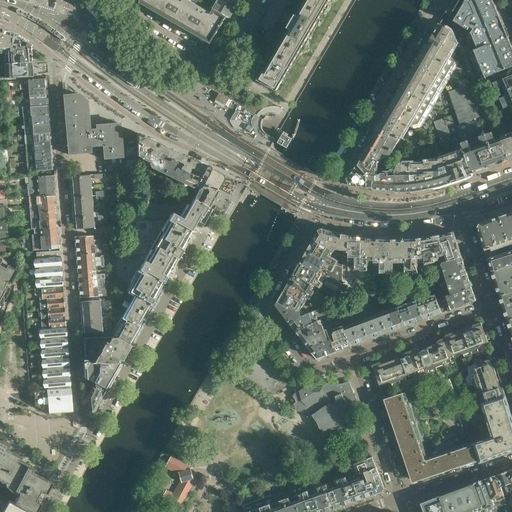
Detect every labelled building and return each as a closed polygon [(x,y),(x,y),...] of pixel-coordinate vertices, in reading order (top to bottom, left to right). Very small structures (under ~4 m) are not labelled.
[(207,13),(184,0),(140,0),(141,2),(211,43),(223,22),(222,19),(212,13),(209,11),(207,13)] [(229,18),(240,0),(217,0),(216,0),(214,0),(211,7),(214,9),(212,13),(222,19),(223,22),(226,17),(229,18)] [(283,84),(331,0),(309,0),(300,16),(296,14),(295,15),(284,9),(289,0),(274,0),(260,26),(270,32),(278,20),(289,26),(288,27),(292,30),(267,73),(263,70),(258,79),(263,82),(277,90),(281,84),(281,83),(282,83),(283,84)] [(511,66),(511,47),(492,0),(452,0),(443,17),(453,22),(453,20),(463,26),(464,23),(473,28),(471,32),(477,48),(474,49),(485,77),(508,68),(511,66)] [(91,4),(85,9),(96,22),(101,18),(91,4)] [(418,124),(455,60),(448,56),(456,43),(451,30),(439,23),(387,113),(408,125),(409,126),(418,124)] [(14,52),(13,40),(14,40),(15,36),(6,33),(6,32),(0,29),(0,50),(0,49),(3,50),(6,50),(6,53),(14,52)] [(0,78),(31,76),(29,44),(15,36),(14,40),(13,40),(14,52),(6,53),(6,57),(0,57),(0,63),(0,64),(0,63),(0,78)] [(479,116),(466,77),(457,72),(446,91),(448,92),(459,123),(466,121),(479,116)] [(511,86),(511,74),(493,82),(495,87),(506,83),(508,88),(511,86)] [(46,88),(45,78),(27,80),(27,84),(21,85),(22,90),(28,89),(46,88)] [(502,103),(511,98),(511,86),(508,88),(510,94),(500,98),(502,103)] [(485,98),(480,87),(476,89),(480,100),(485,98)] [(47,97),(46,88),(28,89),(28,94),(22,94),(22,97),(20,97),(20,99),(29,98),(47,97)] [(122,157),(120,128),(119,123),(96,125),(96,129),(89,130),(86,101),(78,94),(63,95),(68,155),(91,153),(90,146),(99,146),(100,150),(102,150),(103,159),(116,158),(118,193),(124,192),(122,157)] [(225,104),(228,99),(220,94),(217,99),(225,104)] [(48,106),(47,97),(29,98),(29,103),(23,103),(23,106),(21,106),(21,108),(48,106)] [(489,108),(485,98),(480,100),(484,110),(489,108)] [(511,98),(502,103),(504,108),(511,104),(511,98)] [(49,115),(48,106),(21,108),(21,110),(23,110),(24,112),(30,112),(30,117),(31,116),(49,115)] [(408,125),(387,113),(380,125),(399,136),(402,131),(404,132),(408,125)] [(493,119),(492,115),(486,114),(479,116),(482,123),(493,119)] [(49,124),(49,115),(31,116),(31,121),(25,121),(26,126),(49,124)] [(452,123),(450,116),(443,119),(445,126),(452,123)] [(482,123),(479,116),(466,121),(469,128),(482,123)] [(446,128),(445,126),(443,119),(433,122),(439,139),(449,135),(446,128)] [(469,128),(466,121),(459,123),(455,125),(457,132),(469,128)] [(50,133),(49,124),(26,126),(21,126),(22,128),(24,129),(24,135),(26,135),(50,133)] [(401,137),(399,136),(380,125),(372,138),(391,149),(395,144),(396,145),(401,137)] [(509,159),(502,140),(496,142),(492,131),(486,134),(496,164),(509,159)] [(51,142),(50,133),(26,135),(27,141),(25,142),(25,145),(51,142)] [(149,163),(159,144),(137,133),(138,154),(142,156),(142,158),(148,161),(148,163),(149,163)] [(287,148),(292,139),(283,133),(280,139),(279,140),(278,141),(278,143),(287,148)] [(511,158),(511,133),(507,135),(508,138),(502,140),(509,159),(511,158)] [(496,164),(486,134),(473,138),(477,149),(484,168),(496,164)] [(388,155),(391,149),(372,138),(364,152),(378,160),(379,161),(380,160),(382,157),(383,158),(384,158),(386,155),(387,155),(388,155)] [(484,168),(477,149),(471,151),(468,140),(461,142),(463,150),(464,150),(472,173),(484,168)] [(52,151),(51,142),(25,145),(25,147),(27,147),(28,153),(52,151)] [(164,171),(174,151),(159,144),(149,163),(164,171)] [(137,172),(135,147),(125,147),(126,173),(137,172)] [(472,173),(464,150),(463,150),(456,153),(456,155),(450,157),(458,178),(472,173)] [(52,160),(52,151),(28,153),(29,160),(26,160),(26,162),(52,160)] [(179,178),(189,158),(174,151),(164,171),(179,178)] [(378,166),(378,160),(364,152),(355,168),(364,174),(367,174),(370,172),(376,172),(376,167),(377,167),(378,166)] [(458,178),(450,157),(444,159),(443,157),(439,159),(439,160),(440,183),(458,178)] [(194,185),(204,165),(189,158),(179,178),(194,185)] [(53,169),(52,160),(26,162),(27,172),(36,171),(53,170),(53,169)] [(440,183),(439,160),(431,160),(431,162),(425,163),(425,165),(426,187),(440,183)] [(412,189),(410,163),(402,164),(402,165),(397,166),(396,167),(396,170),(397,189),(409,189),(412,189)] [(425,165),(418,165),(418,163),(410,163),(412,189),(426,187),(425,165)] [(207,206),(223,179),(222,174),(204,165),(194,185),(198,187),(193,198),(207,206)] [(377,189),(376,174),(376,172),(370,172),(367,174),(364,174),(355,168),(349,178),(350,179),(351,183),(351,184),(362,187),(375,188),(377,189)] [(396,170),(389,170),(388,171),(388,172),(381,172),(380,173),(376,174),(377,189),(384,189),(397,189),(396,170)] [(54,184),(54,175),(53,175),(36,176),(36,177),(29,177),(29,184),(27,185),(27,187),(54,184)] [(91,186),(90,175),(70,176),(71,187),(91,186)] [(231,181),(226,190),(233,194),(238,185),(231,181)] [(55,194),(54,184),(27,187),(27,189),(30,189),(30,196),(37,195),(55,194)] [(92,196),(91,186),(71,187),(72,198),(92,196)] [(56,203),(55,195),(36,196),(36,197),(31,197),(31,203),(29,203),(29,205),(56,203)] [(92,206),(92,196),(72,198),(72,208),(92,206)] [(168,276),(190,237),(187,236),(199,215),(202,217),(207,206),(193,198),(184,214),(182,218),(172,212),(127,290),(136,296),(152,304),(164,282),(162,281),(165,275),(168,276)] [(57,211),(56,203),(29,205),(29,208),(32,208),(32,213),(57,211)] [(93,217),(92,206),(72,208),(73,218),(93,217)] [(57,219),(57,211),(32,213),(33,218),(30,219),(30,221),(57,219)] [(511,215),(511,212),(500,216),(508,241),(511,240),(511,215)] [(508,241),(500,216),(488,220),(492,231),(494,231),(496,236),(494,237),(496,245),(508,241)] [(94,228),(93,217),(73,218),(74,229),(94,228)] [(58,227),(57,219),(30,221),(30,223),(33,224),(33,229),(58,227)] [(511,250),(497,255),(494,246),(496,245),(494,237),(491,238),(490,232),(492,231),(488,220),(479,223),(478,226),(485,249),(488,258),(492,270),(503,266),(502,264),(508,262),(509,264),(511,263),(511,250)] [(59,235),(58,227),(33,229),(34,234),(31,235),(32,237),(59,235)] [(350,250),(350,235),(338,233),(329,231),(322,228),(319,230),(314,239),(336,251),(338,248),(342,248),(342,250),(350,250)] [(461,256),(454,234),(453,232),(440,235),(446,253),(448,260),(461,256)] [(60,245),(59,235),(32,237),(32,239),(34,240),(35,247),(40,246),(41,247),(59,245),(60,245)] [(363,269),(362,237),(350,235),(350,250),(350,267),(356,267),(356,270),(363,269)] [(446,253),(440,235),(425,237),(425,264),(436,261),(435,258),(445,255),(446,253)] [(100,244),(99,240),(93,240),(93,236),(75,237),(76,245),(100,244)] [(375,257),(375,239),(362,237),(363,269),(369,269),(369,257),(375,257)] [(425,264),(425,237),(413,238),(413,272),(419,272),(419,264),(425,264)] [(413,272),(413,238),(400,239),(400,259),(406,259),(407,272),(413,272)] [(343,285),(342,255),(336,251),(314,239),(301,261),(342,285),(343,285)] [(388,272),(388,240),(375,239),(375,257),(375,260),(381,260),(382,272),(388,272)] [(400,259),(400,239),(388,240),(388,272),(394,272),(394,259),(400,259)] [(94,249),(100,249),(102,249),(102,244),(100,244),(76,245),(76,254),(94,253),(94,249)] [(61,266),(60,256),(60,251),(36,252),(37,268),(61,266)] [(103,262),(103,257),(101,257),(95,258),(94,253),(76,254),(77,263),(103,262)] [(461,256),(448,260),(444,262),(442,264),(446,278),(466,272),(461,256)] [(10,283),(16,270),(17,270),(15,269),(0,261),(0,286),(3,288),(6,289),(9,283),(10,283)] [(342,285),(301,261),(294,273),(314,284),(336,297),(342,285)] [(95,266),(101,266),(101,267),(103,266),(103,262),(77,263),(77,271),(96,271),(95,266)] [(511,263),(509,264),(510,267),(504,269),(503,266),(492,270),(496,281),(508,277),(511,275),(511,263)] [(62,276),(61,266),(37,268),(38,278),(62,276)] [(104,279),(104,274),(102,274),(96,275),(96,271),(77,271),(78,280),(104,279)] [(471,287),(466,272),(446,278),(452,294),(471,287)] [(311,289),(314,284),(294,273),(289,281),(318,298),(320,294),(311,289)] [(511,289),(511,275),(508,277),(496,281),(500,294),(508,291),(511,289)] [(63,286),(62,276),(38,278),(39,288),(63,286)] [(431,283),(429,277),(420,281),(422,286),(431,283)] [(97,288),(97,284),(105,283),(104,279),(78,280),(79,289),(97,288)] [(318,298),(289,281),(284,290),(304,301),(306,296),(316,302),(318,298)] [(422,286),(420,281),(411,284),(413,289),(422,286)] [(413,289),(411,284),(402,287),(404,293),(413,289)] [(9,291),(6,289),(3,288),(0,286),(0,302),(2,303),(4,299),(5,299),(9,291)] [(63,296),(63,286),(39,288),(39,298),(63,296)] [(105,287),(97,288),(79,289),(79,298),(106,296),(105,287)] [(404,293),(402,287),(392,291),(394,296),(395,298),(404,295),(404,293)] [(476,300),(471,287),(452,294),(437,299),(442,313),(476,300)] [(511,303),(511,289),(508,291),(500,294),(504,306),(511,303)] [(301,306),(304,301),(284,290),(276,304),(276,305),(289,321),(301,316),(300,312),(302,307),(301,306)] [(394,296),(392,291),(383,294),(385,299),(394,296)] [(385,299),(383,294),(374,297),(376,303),(385,299)] [(442,313),(437,299),(436,296),(431,298),(430,295),(421,298),(422,301),(417,303),(424,319),(442,313)] [(64,306),(63,296),(39,298),(40,308),(64,306)] [(142,322),(145,317),(152,304),(136,296),(124,317),(122,316),(112,334),(117,337),(118,337),(129,344),(139,326),(137,324),(139,321),(142,322)] [(376,303),(374,297),(365,301),(367,306),(376,303)] [(101,311),(100,300),(80,302),(81,312),(101,311)] [(367,306),(365,301),(356,304),(358,310),(367,306)] [(424,319),(417,303),(413,304),(411,301),(403,305),(404,307),(399,309),(406,326),(424,319)] [(358,310),(356,304),(347,308),(349,313),(358,310)] [(65,317),(64,306),(40,308),(41,318),(65,317)] [(349,313),(347,308),(338,311),(339,313),(340,316),(349,313)] [(406,326),(399,309),(394,311),(393,308),(385,311),(386,314),(381,316),(387,333),(406,326)] [(101,321),(101,311),(81,312),(81,323),(101,321)] [(295,329),(319,320),(324,318),(322,313),(312,317),(310,313),(301,316),(289,321),(295,329)] [(387,333),(381,316),(376,318),(375,315),(367,318),(368,321),(363,323),(369,340),(387,333)] [(66,327),(65,317),(41,318),(42,328),(66,327)] [(326,329),(324,324),(321,325),(319,320),(295,329),(302,338),(326,329)] [(102,332),(101,321),(81,323),(82,334),(102,332)] [(369,340),(363,323),(358,325),(357,322),(353,323),(349,325),(350,328),(345,329),(345,330),(351,346),(369,340)] [(488,342),(481,322),(473,325),(472,328),(455,334),(451,333),(449,334),(456,354),(460,352),(463,354),(478,349),(479,345),(488,342)] [(351,346),(345,330),(345,329),(344,326),(335,330),(333,334),(335,340),(333,341),(336,352),(351,346)] [(67,337),(66,327),(42,328),(43,339),(67,337)] [(330,340),(326,329),(302,338),(309,348),(330,340)] [(456,354),(449,334),(446,335),(445,338),(438,340),(436,344),(420,350),(416,349),(409,351),(416,371),(425,368),(428,370),(442,364),(444,361),(451,359),(452,355),(456,354)] [(67,347),(67,337),(43,339),(43,349),(67,347)] [(122,359),(129,346),(128,345),(129,344),(118,337),(117,337),(83,338),(84,361),(118,363),(118,362),(118,359),(120,359),(121,358),(122,359)] [(336,352),(333,341),(332,339),(330,340),(309,348),(317,359),(318,359),(336,352)] [(68,357),(67,347),(43,349),(44,359),(68,357)] [(416,371),(409,351),(402,354),(400,357),(383,364),(380,362),(372,365),(379,385),(388,382),(392,383),(406,378),(407,375),(416,371)] [(69,367),(68,357),(44,359),(45,369),(69,367)] [(500,386),(497,377),(494,369),(496,366),(493,358),(473,364),(476,374),(474,377),(479,391),(482,393),(485,402),(505,395),(503,388),(500,386)] [(104,387),(118,363),(84,361),(86,379),(94,382),(104,387)] [(70,377),(69,367),(45,369),(46,379),(70,377)] [(70,387),(70,377),(46,379),(46,389),(59,388),(70,387)] [(469,434),(450,379),(446,380),(465,436),(469,434)] [(356,429),(352,421),(353,420),(354,418),(353,416),(356,415),(357,412),(354,406),(353,406),(352,402),(353,402),(357,399),(352,393),(353,392),(349,381),(342,384),(339,384),(336,385),(335,382),(330,382),(325,384),(324,384),(324,385),(323,385),(323,386),(323,387),(312,388),(305,383),(303,384),(295,390),(296,393),(292,396),(295,400),(296,402),(293,404),(295,406),(296,409),(298,411),(301,412),(305,409),(307,412),(316,406),(316,404),(318,404),(320,407),(322,407),(324,406),(326,405),(325,402),(327,402),(328,403),(328,404),(332,405),(332,404),(335,403),(336,406),(335,408),(336,411),(334,412),(333,413),(333,414),(332,416),(333,419),(336,420),(337,422),(335,424),(336,426),(334,427),(334,428),(333,429),(331,432),(333,433),(334,435),(333,435),(332,436),(334,443),(336,443),(338,442),(339,443),(343,441),(344,439),(354,435),(353,432),(354,432),(356,429)] [(94,412),(102,396),(106,388),(104,387),(94,382),(87,397),(88,410),(94,412)] [(72,411),(70,387),(59,388),(61,412),(72,411)] [(61,412),(59,388),(46,389),(48,413),(61,412)] [(48,413),(46,389),(33,390),(34,405),(48,413)] [(427,460),(425,459),(403,393),(403,392),(384,399),(410,475),(410,474),(411,476),(412,478),(414,479),(414,480),(415,480),(416,481),(417,481),(419,481),(420,481),(421,481),(422,481),(423,481),(435,477),(435,475),(441,472),(442,475),(469,466),(469,463),(473,462),(474,464),(480,462),(474,444),(427,460)] [(511,450),(511,415),(505,395),(485,402),(482,403),(492,435),(474,442),(474,444),(480,462),(511,450)] [(0,455),(4,448),(6,444),(8,446),(9,446),(10,446),(0,440),(0,455)] [(0,480),(4,484),(16,460),(18,456),(20,457),(21,458),(22,457),(6,449),(8,446),(6,444),(4,448),(0,455),(0,480)] [(20,493),(31,471),(32,469),(33,469),(19,461),(20,457),(18,456),(16,460),(4,484),(13,493),(15,491),(20,493)] [(178,511),(195,481),(191,467),(171,456),(166,465),(179,472),(182,482),(175,495),(166,490),(161,501),(178,511)] [(376,467),(372,457),(364,460),(355,463),(359,473),(366,470),(376,467)] [(381,479),(376,467),(366,470),(370,479),(371,482),(381,479)] [(35,500),(40,491),(44,493),(50,482),(31,471),(20,493),(15,502),(33,511),(39,502),(35,500)] [(511,482),(511,481),(508,471),(497,475),(501,486),(504,485),(511,482)] [(504,494),(501,486),(497,475),(485,479),(493,499),(504,494)] [(312,485),(309,476),(299,479),(301,485),(302,489),(312,485)] [(371,496),(365,481),(364,478),(358,481),(356,477),(353,478),(354,482),(360,499),(363,498),(368,497),(371,496)] [(360,499),(354,482),(349,484),(347,478),(342,480),(351,503),(355,501),(360,499),(360,500),(360,499)] [(385,488),(381,479),(371,482),(370,479),(365,481),(371,496),(375,494),(377,493),(378,493),(383,491),(384,491),(385,488)] [(497,511),(493,499),(485,479),(441,496),(446,511),(474,511),(484,509),(484,511),(497,511)] [(351,503),(342,480),(338,481),(340,487),(335,489),(341,506),(342,506),(346,504),(351,503)] [(311,511),(304,493),(302,489),(301,485),(292,488),(300,511),(311,511)] [(341,506),(335,489),(330,491),(328,485),(323,487),(332,510),(336,508),(341,506),(341,507),(341,506)] [(159,499),(164,491),(155,486),(151,495),(159,499)] [(332,510),(323,487),(319,488),(321,494),(316,496),(321,511),(325,511),(327,511),(332,510)] [(300,511),(292,488),(272,495),(278,511),(300,511)] [(321,511),(316,496),(311,497),(309,492),(304,493),(311,511),(321,511)] [(0,511),(29,511),(8,500),(9,500),(0,494),(0,511)] [(278,511),(272,495),(243,506),(245,511),(249,511),(256,510),(266,506),(267,511),(278,511)] [(445,511),(439,496),(428,500),(421,503),(422,505),(424,511),(445,511)] [(137,511),(142,511),(147,503),(142,501),(136,511),(137,511)]
